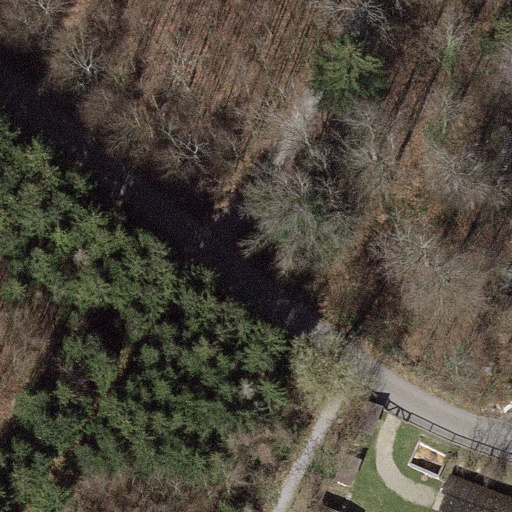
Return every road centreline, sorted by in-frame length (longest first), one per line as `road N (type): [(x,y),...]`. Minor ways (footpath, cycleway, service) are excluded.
road 1 (track): [(206,252),(380,386),(511,446)]
road 2 (track): [(374,0),(265,185),(206,252)]
road 3 (track): [(206,252),(0,80)]
